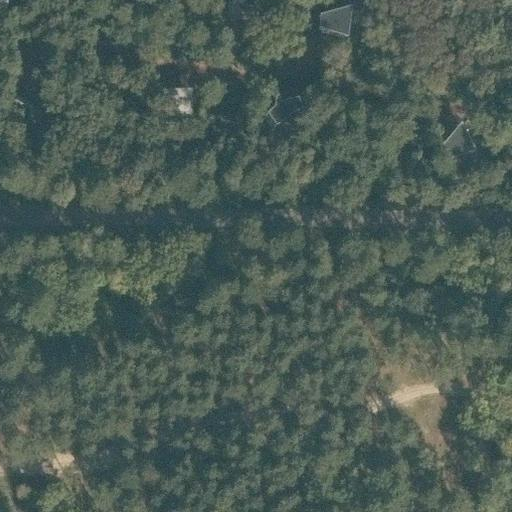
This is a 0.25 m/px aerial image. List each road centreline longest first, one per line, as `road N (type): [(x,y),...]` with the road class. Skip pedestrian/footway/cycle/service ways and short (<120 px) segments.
road 1 (track): [(0,44),(19,35),(122,29),(205,61),(470,84),(511,79)]
road 2 (unclassified): [(511,221),(0,215)]
